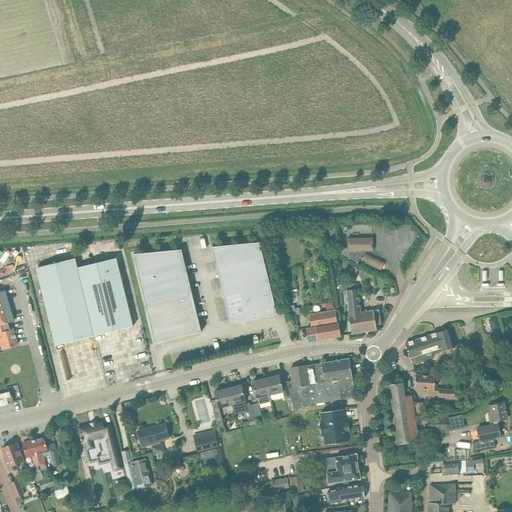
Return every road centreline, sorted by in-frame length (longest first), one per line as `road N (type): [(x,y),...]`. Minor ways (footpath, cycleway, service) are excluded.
road 1 (unclassified): [(0,425),(294,350),(379,353)]
road 2 (primary): [(0,217),(343,192)]
road 3 (unknown): [(50,412),(20,289),(0,278)]
road 4 (tertiary): [(375,476),(367,397),(379,353)]
